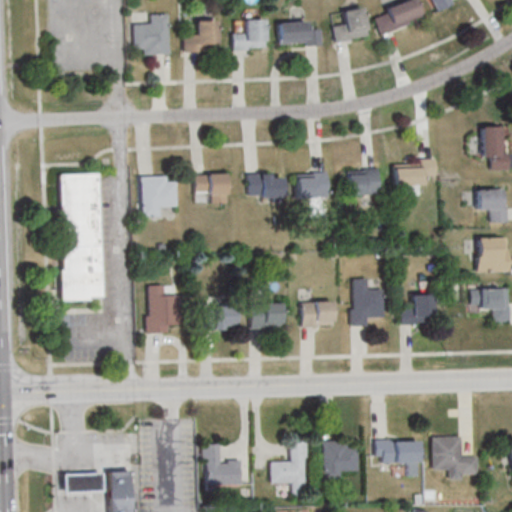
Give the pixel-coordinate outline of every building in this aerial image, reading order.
[(377,33),(418,19),(411,0),(405,0),(370,12),(377,33)] [(427,0),(433,11),(450,3),(448,0),(427,0)] [(332,41),(364,36),(360,6),(338,10),(340,21),(329,22),(332,41)] [(148,14),(148,23),(131,23),(131,49),(141,49),(141,54),(166,53),(165,14),(148,14)] [(261,48),(261,19),(241,19),(241,33),(229,33),(229,48),(261,48)] [(213,20),(193,20),(193,34),(180,34),(180,51),(213,51),(213,20)] [(302,42),(302,45),(318,44),(317,27),(303,28),(302,20),(274,22),(275,43),(302,42)] [(477,127),(499,126),(500,151),(504,151),(505,170),(486,171),(485,155),(479,156),(477,127)] [(432,183),(431,158),(415,158),(415,165),(390,166),(391,185),(432,183)] [(344,194),(374,194),(374,169),(344,169),(344,194)] [(324,197),(324,172),(293,172),(293,197),(324,197)] [(96,173),(57,174),(58,300),(98,299),(96,173)] [(223,203),(223,173),(191,173),(191,193),(203,193),(203,203),(223,203)] [(244,174),(244,198),(279,198),(279,174),(244,174)] [(173,205),(173,176),(138,176),(138,217),(159,217),(159,205),(173,205)] [(500,189),(501,206),(504,206),(505,220),(487,221),(486,208),(474,208),(473,190),(500,189)] [(502,237),(503,248),(506,248),(506,271),(471,272),(470,255),(474,255),(474,237),(502,237)] [(380,289),(366,289),(366,278),(348,278),(348,325),(367,325),(367,316),(380,316),(380,289)] [(165,323),(175,323),(175,295),(160,295),(160,285),(145,285),(145,333),(165,333),(165,323)] [(506,286),(464,287),(464,305),(475,304),(475,308),(490,307),(490,322),(507,321),(506,286)] [(429,294),(408,294),(408,305),(396,305),(396,323),(429,323),(429,294)] [(329,326),(329,301),(298,301),(298,326),(329,326)] [(278,327),(278,302),(247,302),(247,327),(278,327)] [(233,330),(233,306),(199,306),(199,330),(233,330)] [(427,435),(459,434),(460,455),(473,454),(474,472),(458,473),(459,477),(446,478),(445,468),(428,468),(427,435)] [(371,439),(415,438),(416,461),(378,463),(377,455),(372,455),(371,439)] [(267,461),(287,461),(286,440),(304,439),(305,457),(301,457),(302,496),(289,496),(289,481),(268,482),(267,461)] [(318,440),(345,439),(345,445),(353,444),(354,469),(337,470),(337,479),(320,479),(318,440)] [(511,484),(503,443),(511,441),(511,484)] [(199,443),(215,442),(216,462),(224,462),(224,459),(237,459),(238,484),(203,485),(202,458),(199,458),(199,443)] [(58,471),(126,468),(128,511),(105,511),(104,486),(98,486),(98,489),(59,491),(58,471)]
